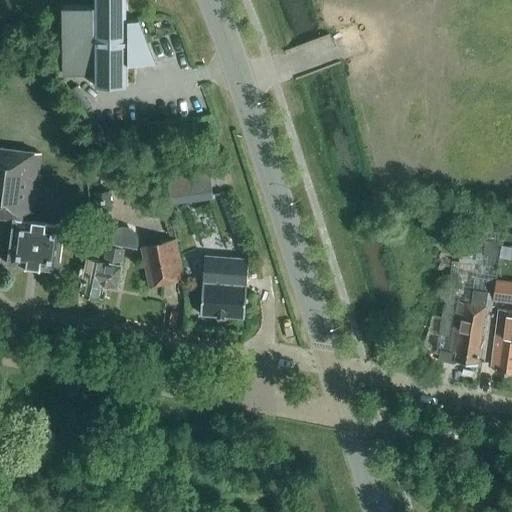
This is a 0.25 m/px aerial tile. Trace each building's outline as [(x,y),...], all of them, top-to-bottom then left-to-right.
[(126,0),(95,0),(95,6),(62,6),(63,73),(96,73),(96,86),(97,86),(97,84),(125,84),(125,86),(127,86),(126,63),(155,63),(139,19),(127,19),(126,0)] [(0,147),(0,217),(13,219),(7,264),(59,270),(65,224),(32,220),(41,153),(0,147)] [(209,169),(168,175),(171,200),(213,194),(209,169)] [(110,205),(108,190),(93,191),(95,206),(110,205)] [(135,246),(136,244),(136,242),(136,240),(136,238),(135,237),(135,235),(132,231),(128,228),(121,227),(117,228),(113,231),(112,232),(111,234),(110,235),(110,237),(109,241),(107,241),(103,261),(87,258),(81,291),(100,295),(102,285),(117,288),(121,265),(120,265),(124,245),(137,248),(137,247),(135,246)] [(218,234),(217,248),(235,250),(236,236),(218,234)] [(176,238),(141,246),(150,286),(184,279),(176,238)] [(455,239),(455,249),(468,249),(468,239),(455,239)] [(484,255),(495,256),(497,244),(486,243),(484,255)] [(245,317),(249,257),(204,254),(200,314),(245,317)] [(511,302),(511,280),(496,278),(493,299),(511,302)] [(475,364),(485,305),(491,306),(492,299),(486,298),(487,291),(466,288),(464,302),(457,301),(449,350),(455,351),(453,360),(475,364)] [(511,374),(511,312),(510,313),(509,322),(501,321),(499,333),(495,333),(491,365),(496,365),(495,372),(511,374)]
